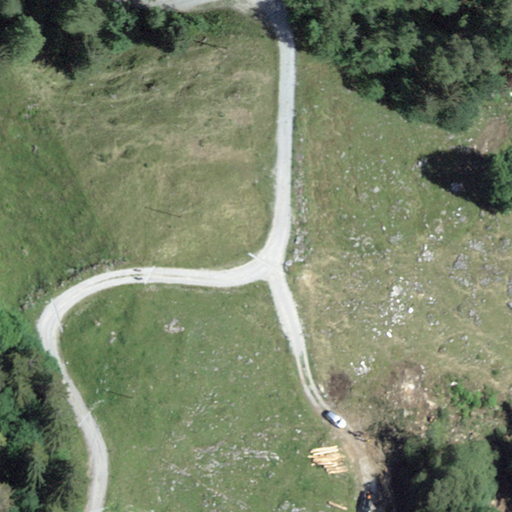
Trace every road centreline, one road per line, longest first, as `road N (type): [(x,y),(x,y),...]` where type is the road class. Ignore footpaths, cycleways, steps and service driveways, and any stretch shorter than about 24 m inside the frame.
road 1 (track): [(91,511),(100,472),(49,344),(54,313),(108,279),(230,278),(270,267)]
road 2 (track): [(284,174),(0,90)]
road 3 (track): [(268,0),(287,40),(284,174),(270,267)]
road 4 (track): [(270,267),(293,316),(310,387),(365,459),(362,511)]
